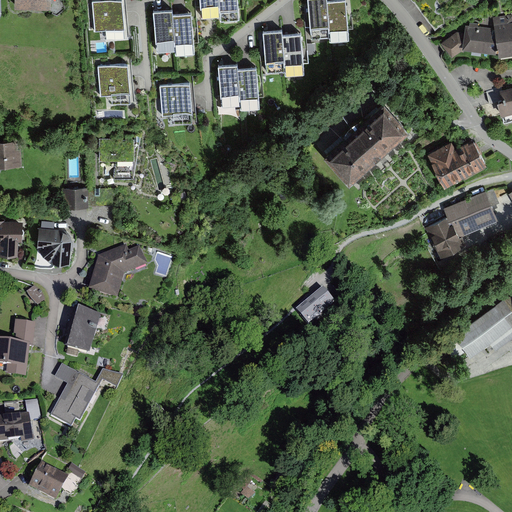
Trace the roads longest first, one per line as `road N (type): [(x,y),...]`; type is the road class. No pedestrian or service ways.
road 1 (residential): [(511,154),(490,139),(390,0)]
road 2 (residential): [(0,272),(52,290),(44,385)]
road 3 (residential): [(211,108),(206,59),(285,0)]
